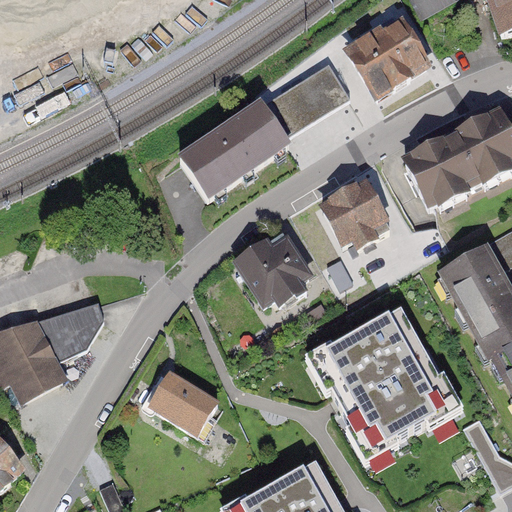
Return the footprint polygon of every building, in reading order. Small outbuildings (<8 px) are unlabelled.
[(511,0),(408,0),(423,25),(465,2),(467,4),(478,0),(487,0),(502,42),(511,39),(511,0)] [(402,29),(348,59),(374,106),(429,75),(402,29)] [(351,103),(331,70),(267,109),(287,142),(351,103)] [(263,110),(180,166),(209,208),(292,152),(263,110)] [(511,142),(501,122),(407,169),(430,214),(511,172),(511,142)] [(366,193),(325,215),(345,252),(355,246),(360,255),(391,238),(366,193)] [(288,241),(238,271),(266,318),(317,289),(288,241)] [(511,288),(490,251),(440,281),(511,402),(511,288)] [(100,309),(0,339),(0,383),(4,392),(15,386),(26,406),(65,386),(56,369),(88,354),(105,326),(100,309)] [(332,357),(306,371),(326,407),(332,403),(353,441),(348,443),(365,476),(398,458),(395,453),(427,436),(430,442),(464,423),(445,388),(439,392),(402,325),(334,362),(332,357)] [(234,412),(176,375),(149,417),(207,454),(234,412)] [(481,427),(469,433),(502,498),(511,492),(511,469),(500,463),(481,427)] [(0,449),(0,497),(24,479),(0,449)] [(247,504),(232,511),(338,511),(317,472),(249,509),(247,504)] [(125,511),(115,487),(101,493),(109,511),(125,511)]
